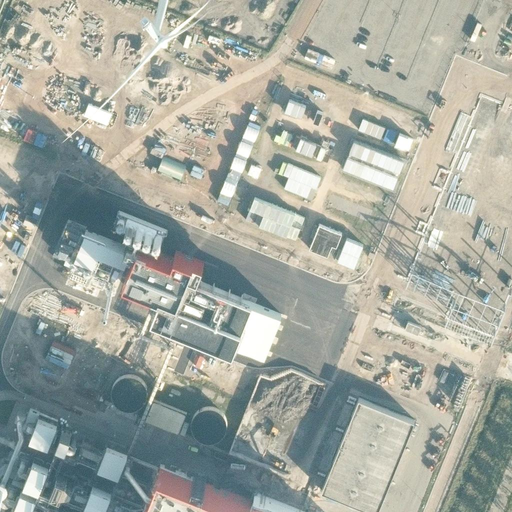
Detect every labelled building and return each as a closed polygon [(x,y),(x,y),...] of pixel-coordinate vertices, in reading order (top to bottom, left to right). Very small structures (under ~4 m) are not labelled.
[(443,190),(407,281),(454,299),(446,319),(494,338),(511,292),(511,107),(480,95),(450,172),(440,168),(433,186),(443,190)] [(289,99),(285,110),(302,116),(306,105),(289,99)] [(317,109),(313,121),(319,123),(323,112),(317,109)] [(230,167),(229,171),(240,175),(261,125),(250,120),(230,167)] [(276,134),(274,139),(328,161),(333,149),(326,146),(326,147),(296,135),(294,142),(290,140),(293,133),(283,130),(281,135),(276,134)] [(399,132),(395,144),(409,149),(413,138),(399,132)] [(354,140),(344,167),(394,187),(404,160),(354,140)] [(294,165),(285,187),(312,198),(321,176),(294,165)] [(367,193),(363,204),(374,208),(378,197),(367,193)] [(332,194),(328,205),(369,221),(373,210),(332,194)] [(255,196),(246,218),(296,239),(305,217),(255,196)] [(320,223),(310,248),(328,255),(332,243),(337,245),(342,232),(320,223)] [(76,225),(67,249),(73,251),(68,263),(92,273),(101,250),(130,262),(125,277),(149,286),(145,297),(151,299),(155,289),(160,291),(152,311),(264,355),(282,310),(197,277),(204,261),(176,249),(173,256),(138,242),(136,249),(76,225)] [(363,244),(347,237),(338,259),(354,266),(363,244)] [(94,345),(73,400),(98,410),(119,354),(94,345)] [(120,407),(123,408),(126,409),(129,410),(132,409),(135,409),(138,408),(140,406),(143,404),(145,402),(146,399),(147,396),(148,393),(148,390),(148,387),(147,385),(145,382),(144,379),(142,377),(139,376),(136,374),(133,373),(130,373),(127,373),(124,374),(122,375),(119,376),(117,378),(115,381),(113,383),(112,386),(112,389),(111,392),(112,395),(113,398),(114,401),(116,403),(118,405),(120,407)] [(359,397),(322,490),(377,511),(378,511),(415,419),(359,397)] [(153,401),(146,419),(179,433),(186,415),(153,401)] [(205,441),(208,441),(211,441),(214,441),(217,440),(220,438),(222,436),(224,434),(225,431),(226,428),(227,426),(227,423),(227,420),(226,417),(224,414),(222,412),(220,410),(218,408),(215,407),(212,406),(209,406),(206,406),(203,407),(200,408),(198,410),(196,412),(194,415),(193,417),(192,420),(192,423),(192,426),(193,429),(194,432),(195,434),(197,437),(200,439),(202,440),(205,441)] [(59,420),(40,412),(35,424),(31,434),(50,442),(54,432),(59,420)] [(130,448),(109,439),(104,450),(100,462),(120,470),(125,458),(130,448)] [(29,466),(25,477),(40,484),(45,472),(50,460),(34,454),(29,466)] [(246,511),(251,500),(161,463),(140,511),(246,511)] [(90,489),(85,500),(104,508),(108,497),(113,485),(94,478),(90,489)] [(18,494),(13,506),(26,511),(28,511),(29,511),(33,500),(38,490),(22,484),(18,494)] [(307,511),(255,491),(254,493),(252,499),(251,500),(246,511),(307,511)]
